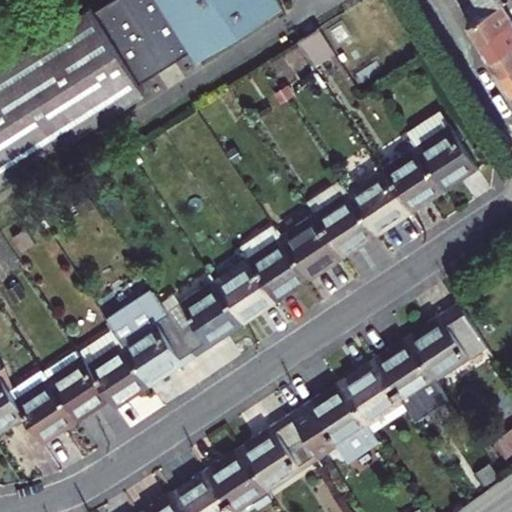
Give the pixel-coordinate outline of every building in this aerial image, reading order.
[(197,58),(276,9),(270,0),(109,0),(101,5),(147,78),(192,50),(197,58)] [(270,0),(276,9),(282,5),(278,0),(270,0)] [(466,21),(478,40),(511,18),(511,0),(500,0),(483,10),(466,21)] [(476,0),(483,10),(500,0),(476,0)] [(139,83),(147,78),(101,5),(94,10),(90,6),(0,63),(0,183),(145,92),(139,83)] [(511,18),(478,40),(488,55),(511,40),(511,18)] [(298,41),(314,65),(335,51),(320,28),(298,41)] [(511,40),(488,55),(499,73),(511,65),(511,40)] [(511,89),(511,65),(499,73),(510,91),(511,89)] [(287,85),(281,89),(287,98),(293,94),(287,85)] [(287,98),(281,89),(275,93),(281,103),(287,98)] [(431,135),(450,122),(441,108),(407,131),(418,150),(433,140),(431,135)] [(479,167),(450,122),(431,135),(433,140),(418,150),(442,185),(461,172),(464,176),(479,167)] [(422,198),(442,185),(418,150),(404,159),(401,155),(381,167),(410,212),(425,203),(422,198)] [(164,166),(154,160),(150,168),(161,173),(164,166)] [(396,221),(410,212),(381,167),(362,180),(365,185),(350,195),(374,230),(393,218),(396,221)] [(342,182),(308,204),(314,213),(333,200),(336,204),(350,195),(342,182)] [(354,243),(374,230),(350,195),(336,204),(333,200),(314,213),(343,257),(357,247),(354,243)] [(298,229),(283,239),(307,274),(325,262),(329,266),(343,257),(314,213),(295,225),(298,229)] [(247,257),(276,301),(290,291),(288,287),(307,274),(283,239),(273,224),(240,246),(247,257)] [(262,310),(276,301),(247,257),(228,269),(231,274),(216,283),(240,318),(259,306),(262,310)] [(18,283),(7,289),(16,303),(26,296),(18,283)] [(240,318),(216,283),(203,293),(199,288),(167,310),(196,354),(223,336),(220,332),(240,318)] [(169,371),(196,354),(167,310),(160,300),(153,289),(106,319),(112,328),(114,331),(123,345),(147,381),(166,367),(169,371)] [(410,339),(433,375),(448,365),(451,369),(487,345),(459,301),(427,322),(430,326),(410,339)] [(112,328),(79,350),(81,354),(87,362),(106,350),(109,355),(123,345),(114,331),(112,328)] [(433,375),(410,339),(391,352),(388,348),(374,357),(406,408),(415,420),(448,397),(433,375)] [(87,362),(110,397),(116,406),(131,397),(128,393),(147,381),(123,345),(109,355),(106,350),(87,362)] [(76,346),(57,360),(62,366),(81,354),(79,350),(76,346)] [(96,407),(110,397),(87,362),(81,354),(62,366),(57,360),(43,369),(74,416),(93,404),(96,407)] [(362,371),(342,384),(365,419),(372,430),(406,408),(374,357),(359,367),(362,371)] [(42,368),(9,390),(25,415),(43,442),(57,433),(55,429),(74,416),(43,369),(42,368)] [(25,415),(9,390),(0,376),(0,425),(7,421),(10,425),(25,415)] [(365,419),(342,384),(323,398),(319,393),(289,413),(318,457),(338,443),(353,433),(351,429),(365,419)] [(282,481),(318,457),(289,413),(259,433),(262,437),(242,450),(265,486),(280,477),(282,481)] [(372,430),(365,419),(351,429),(353,433),(338,443),(346,455),(376,435),(372,430)] [(206,468),(234,511),(254,499),(251,496),(265,486),(242,450),(223,463),(220,459),(206,468)] [(234,511),(206,468),(192,478),(195,482),(174,495),(185,511),(234,511)] [(185,511),(174,495),(156,507),(153,503),(140,511),(185,511)]
